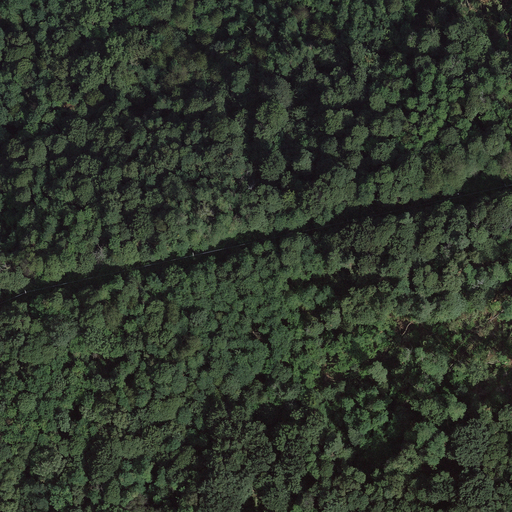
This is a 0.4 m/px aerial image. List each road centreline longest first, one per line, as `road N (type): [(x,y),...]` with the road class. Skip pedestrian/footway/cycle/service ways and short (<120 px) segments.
road 1 (track): [(511,270),(319,328),(280,368),(136,420),(81,456),(55,511)]
road 2 (track): [(511,410),(415,445),(355,511)]
